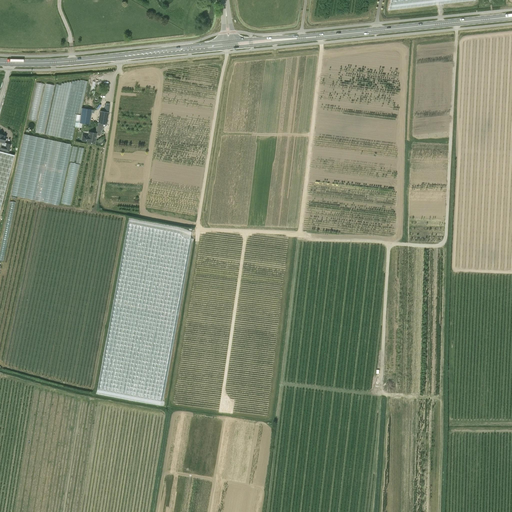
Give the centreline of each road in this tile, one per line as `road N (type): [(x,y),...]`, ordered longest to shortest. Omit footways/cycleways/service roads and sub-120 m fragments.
road 1 (primary): [(229,45),(511,18)]
road 2 (primary): [(229,45),(0,62)]
road 3 (unclassified): [(229,45),(197,228)]
